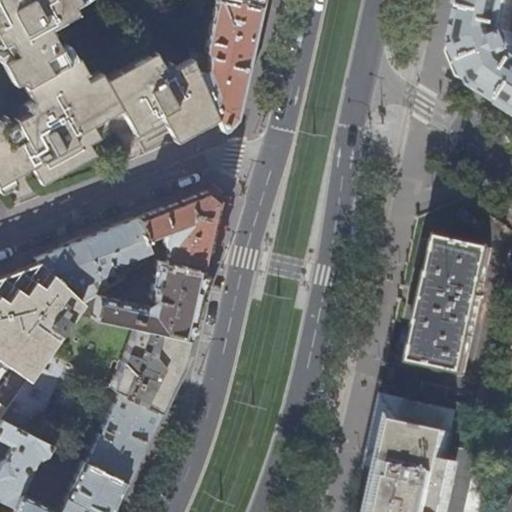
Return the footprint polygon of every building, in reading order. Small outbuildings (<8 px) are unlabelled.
[(168,60),(161,64),(159,65),(153,50),(102,78),(99,71),(85,79),(82,74),(85,72),(76,56),(73,58),(64,43),(57,46),(46,27),(75,12),(71,5),(79,0),(0,0),(0,43),(1,43),(4,49),(0,50),(0,62),(12,83),(19,79),(30,100),(23,104),(27,111),(8,122),(4,115),(0,116),(0,182),(31,166),(40,184),(94,154),(88,143),(99,137),(91,123),(119,108),(130,129),(158,113),(174,141),(216,119),(189,58),(171,68),(168,60)] [(167,0),(174,17),(185,0),(167,0)] [(247,61),(259,7),(228,0),(215,0),(204,50),(208,56),(199,60),(197,53),(190,56),(222,130),(225,129),(230,123),(235,118),(247,61)] [(511,110),(511,33),(510,27),(511,15),(511,0),(465,0),(457,41),(476,87),(488,95),(511,110)] [(168,205),(135,218),(152,260),(155,260),(160,261),(151,237),(164,232),(162,243),(163,246),(166,250),(164,262),(201,270),(209,236),(217,199),(205,190),(168,205)] [(152,260),(135,218),(82,238),(32,258),(37,261),(81,303),(96,294),(107,287),(102,274),(116,269),(114,263),(127,258),(129,264),(125,265),(126,270),(115,274),(117,281),(134,270),(152,260)] [(414,355),(465,367),(493,242),(442,230),(440,236),(439,241),(438,246),(434,266),(432,266),(421,319),(422,319),(417,340),(415,349),(415,350),(414,355)] [(164,262),(160,261),(155,260),(147,294),(151,300),(145,304),(96,294),(81,303),(74,313),(186,337),(194,301),(201,270),(164,262)] [(74,313),(81,303),(37,261),(0,275),(0,361),(12,370),(0,388),(0,417),(43,356),(74,313)] [(139,278),(134,270),(117,281),(113,283),(118,290),(139,278)] [(180,364),(186,337),(74,313),(43,356),(63,365),(107,386),(158,410),(173,379),(180,364)] [(0,421),(30,436),(63,365),(43,356),(0,417),(0,421)] [(140,448),(158,410),(107,386),(103,396),(111,401),(108,407),(98,402),(91,417),(101,421),(85,456),(74,450),(79,438),(59,429),(50,446),(54,448),(74,457),(79,460),(123,481),(140,448)] [(466,511),(480,451),(452,444),(460,408),(381,391),(374,424),(364,469),(381,473),(373,507),(371,511),(466,511)] [(30,436),(0,421),(0,441),(8,445),(1,460),(0,460),(0,500),(12,506),(9,511),(108,511),(123,481),(79,460),(55,508),(20,491),(36,458),(45,455),(50,445),(30,436)] [(70,466),(74,457),(54,448),(50,457),(70,466)] [(490,511),(503,457),(480,451),(466,511),(490,511)]
